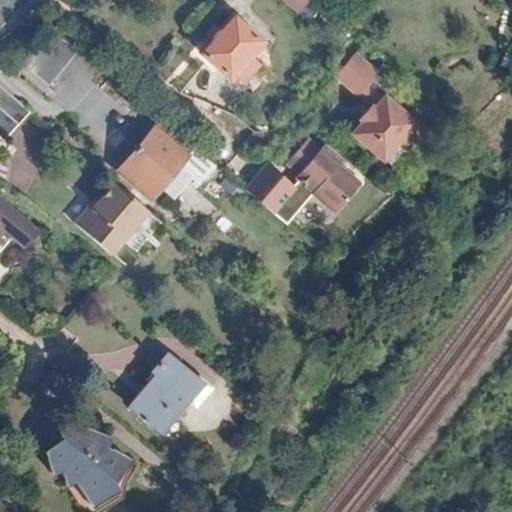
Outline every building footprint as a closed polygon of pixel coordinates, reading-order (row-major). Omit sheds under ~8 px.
[(283,0),(296,10),(304,0),(283,0)] [(232,18),(200,55),(231,80),(235,75),(249,59),(262,43),(232,18)] [(24,63),(52,87),(81,51),(54,28),(24,63)] [(357,54),(338,77),(360,96),(367,89),(372,93),(384,77),(357,54)] [(249,59),(235,75),(244,82),(257,66),(249,59)] [(0,107),(21,127),(34,113),(0,82),(0,107)] [(364,123),(354,134),(385,162),(401,143),(404,145),(410,145),(416,139),(416,131),(414,129),(418,124),(386,97),(376,109),(373,107),(361,121),(364,123)] [(152,129),(117,172),(150,200),(186,157),(152,129)] [(289,164),(301,175),(298,179),(302,182),(297,188),(271,166),(248,193),(287,226),(314,195),(337,214),(362,185),(340,166),(343,161),(326,146),(323,149),(311,139),(289,164)] [(82,211),(70,224),(106,255),(145,213),(112,183),(94,202),(84,213),(82,211)] [(0,249),(11,236),(31,252),(46,234),(0,196),(0,249)] [(91,200),(82,211),(84,213),(94,202),(91,200)] [(131,251),(152,230),(141,220),(120,241),(131,251)] [(157,377),(132,408),(163,434),(190,402),(187,399),(201,383),(168,357),(154,375),(157,377)] [(50,453),(54,478),(66,475),(70,487),(80,486),(95,509),(122,493),(120,484),(135,463),(115,447),(116,436),(72,419),(65,442),(50,453)] [(28,481),(7,464),(0,472),(0,474),(20,491),(28,481)]
